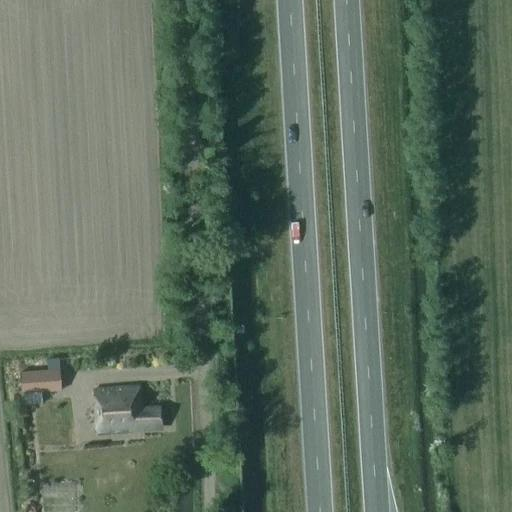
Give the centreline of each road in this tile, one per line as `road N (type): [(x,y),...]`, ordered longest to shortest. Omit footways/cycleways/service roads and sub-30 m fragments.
road 1 (trunk): [(376,511),(345,0)]
road 2 (trunk): [(289,0),(318,511)]
road 3 (track): [(209,511),(185,0)]
